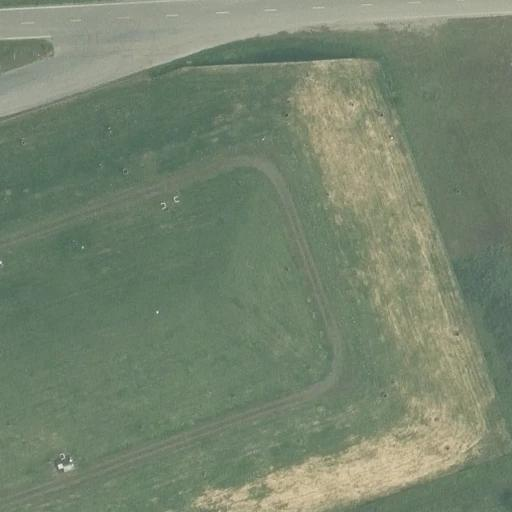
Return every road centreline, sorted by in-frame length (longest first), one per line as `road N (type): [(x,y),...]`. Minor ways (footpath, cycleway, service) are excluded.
road 1 (track): [(0,502),(346,379),(273,172),(244,159)]
road 2 (unclassified): [(440,0),(0,21)]
road 3 (track): [(244,159),(0,246)]
